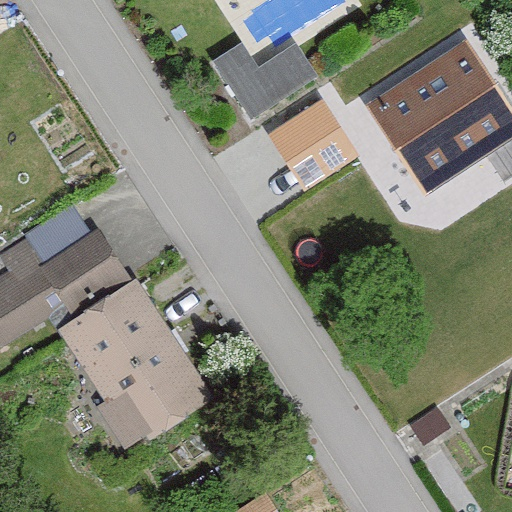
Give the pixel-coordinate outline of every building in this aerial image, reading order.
[(249,81),(232,54),(210,69),(249,128),(312,88),(290,54),(249,81)] [(511,137),(511,133),(459,54),(366,115),(421,198),(511,137)] [(353,166),(319,110),(265,143),(299,199),(353,166)] [(90,240),(36,274),(62,314),(116,280),(90,240)] [(0,350),(44,323),(30,244),(0,261),(0,269),(5,278),(0,281),(0,350)] [(204,405),(132,289),(56,336),(101,409),(94,413),(121,456),(204,405)] [(266,511),(261,503),(246,511),(266,511)]
